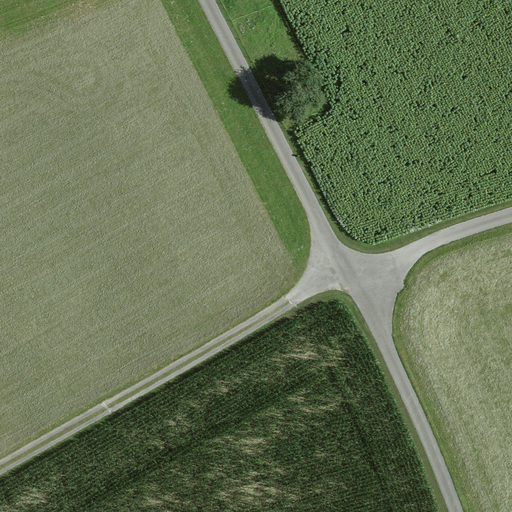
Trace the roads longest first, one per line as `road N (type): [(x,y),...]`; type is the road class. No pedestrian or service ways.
road 1 (track): [(0,469),(343,265)]
road 2 (unclassified): [(206,0),(352,281)]
road 3 (unclassified): [(352,281),(456,511)]
road 4 (residential): [(511,214),(424,244),(352,281)]
